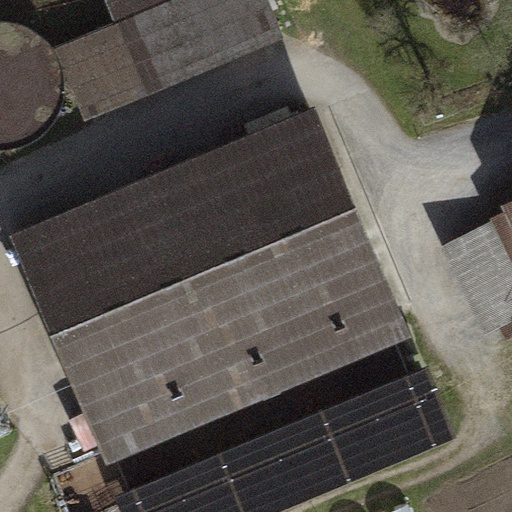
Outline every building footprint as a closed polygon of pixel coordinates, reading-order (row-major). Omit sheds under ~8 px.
[(111,0),(121,24),(179,0),(111,0)] [(145,80),(275,25),(263,0),(179,0),(121,24),(145,80)] [(85,105),(145,80),(121,24),(62,49),(85,105)] [(308,343),(393,308),(310,109),(20,229),(113,450),(317,365),(308,343)] [(456,253),(490,326),(511,315),(511,236),(508,229),(456,253)] [(421,377),(131,497),(137,511),(241,511),(443,429),(421,377)] [(423,511),(419,502),(392,511),(423,511)]
